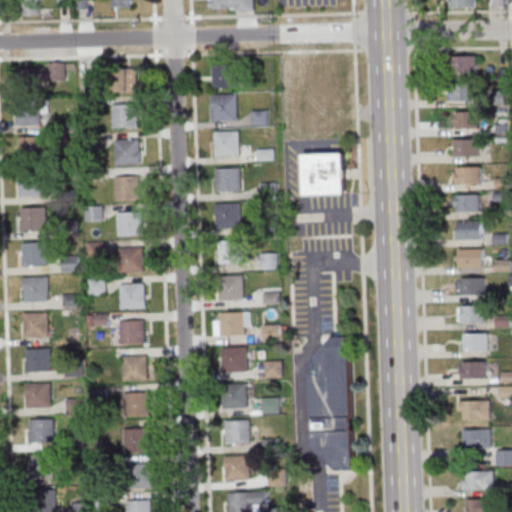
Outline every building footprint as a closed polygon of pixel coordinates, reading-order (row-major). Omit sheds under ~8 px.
[(41,0),(24,0),(24,14),(42,14),(41,0)] [(209,0),(210,10),(256,10),(255,0),(209,0)] [(478,55),(454,55),(454,74),(478,74),(478,55)] [(23,80),(67,80),(67,62),(48,62),(48,68),(23,68),(23,80)] [(312,62),(312,130),(339,129),(339,62),(312,62)] [(238,64),(213,64),(213,87),(238,87),(238,64)] [(139,92),(139,67),(114,67),(114,92),(139,92)] [(473,100),(473,83),(452,83),(452,100),(473,100)] [(238,120),(238,94),(213,94),(213,120),(238,120)] [(113,103),(113,127),(139,127),(139,103),(113,103)] [(18,124),(42,124),(42,104),(18,104),(18,124)] [(482,110),(455,110),(455,128),(482,128),(482,110)] [(241,155),(241,130),(216,130),(216,155),(241,155)] [(20,158),(45,158),(45,136),(20,136),(20,158)] [(142,138),(116,138),(116,164),(142,164),(142,138)] [(481,138),(454,138),(454,156),(481,156),(481,138)] [(306,195),(350,194),(350,152),(306,153),(306,195)] [(483,166),(454,166),(454,184),(483,184),(483,166)] [(218,191),(243,191),(243,167),(218,167),(218,191)] [(141,175),(116,175),(116,199),(141,199),(141,175)] [(45,195),(45,176),(20,176),(20,195),(45,195)] [(455,211),(484,211),(484,194),(455,194),(455,211)] [(217,202),(217,227),(242,227),(242,202),(217,202)] [(104,220),(104,206),(87,206),(87,220),(104,220)] [(47,207),(23,207),(23,230),(47,230),(47,207)] [(144,235),(144,212),(119,212),(119,235),(144,235)] [(485,219),(456,219),(456,239),(485,239),(485,219)] [(239,262),(238,240),(219,241),(220,263),(239,262)] [(49,265),(49,242),(23,242),(23,265),(49,265)] [(105,242),(88,242),(88,256),(105,256),(105,242)] [(145,247),(120,247),(120,271),(145,271),(145,247)] [(486,248),(460,248),(460,267),(486,267),(486,248)] [(279,253),(263,253),(263,268),(279,268),(279,253)] [(245,275),(220,275),(220,300),(245,300),(245,275)] [(50,276),(25,276),(25,301),(50,301),(50,276)] [(487,295),(487,277),(460,277),(460,295),(487,295)] [(106,294),(106,279),(90,279),(90,294),(106,294)] [(147,283),(122,283),(122,307),(147,307),(147,283)] [(487,323),(487,304),(459,304),(459,323),(487,323)] [(49,311),(25,312),(26,337),(49,336),(49,311)] [(221,311),(221,335),(253,335),(253,311),(221,311)] [(147,343),(147,320),(121,320),(122,343),(147,343)] [(281,324),(265,324),(265,341),(281,341),(281,324)] [(491,350),(491,332),(464,332),(464,350),(491,350)] [(357,470),(353,337),(325,338),(326,358),(312,359),(315,450),(324,450),(324,462),(336,462),(337,470),(357,470)] [(224,346),(224,371),(249,371),(249,346),(224,346)] [(28,371),(52,371),(52,347),(28,347),(28,371)] [(125,355),(125,380),(151,380),(151,355),(125,355)] [(267,377),(284,377),(284,360),(267,360),(267,377)] [(489,361),(460,361),(460,378),(489,378),(489,361)] [(52,382),(27,382),(27,407),(52,407),(52,382)] [(249,408),(249,383),(224,383),(224,408),(249,408)] [(125,414),(151,414),(151,392),(125,392),(125,414)] [(264,413),(282,413),(281,396),(264,397),(264,413)] [(462,419),(493,419),(493,400),(462,400),(462,419)] [(56,418),(31,418),(31,442),(56,442),(56,418)] [(226,443),(251,443),(251,419),(226,419),(226,443)] [(125,428),(125,451),(152,451),(152,428),(125,428)] [(493,429),(464,429),(464,448),(493,448),(493,429)] [(511,464),(511,449),(498,449),(498,465),(511,464)] [(31,478),(55,478),(55,453),(31,453),(31,478)] [(227,455),(227,480),(251,480),(251,455),(227,455)] [(154,487),(154,463),(134,463),(134,487),(154,487)] [(464,470),(464,489),(496,489),(496,470),(464,470)] [(58,511),(58,489),(33,489),(33,511),(58,511)] [(269,490),(229,490),(229,511),(261,511),(262,502),(269,502),(269,490)] [(491,511),(492,498),(467,498),(466,511),(491,511)] [(153,511),(153,500),(128,500),(128,511),(153,511)]
